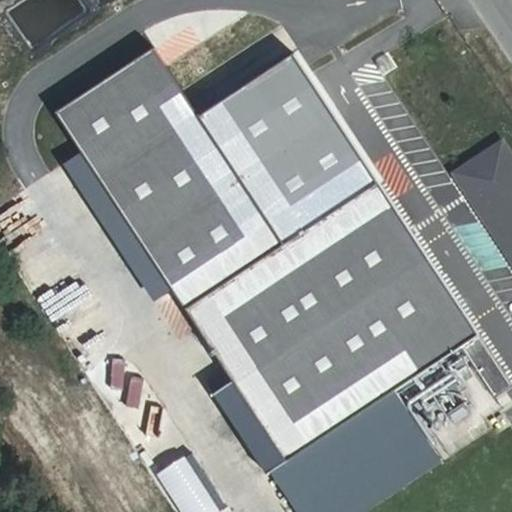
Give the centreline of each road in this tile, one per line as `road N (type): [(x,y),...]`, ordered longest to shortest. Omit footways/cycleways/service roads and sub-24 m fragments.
road 1 (unknown): [(161,0),(65,53),(29,87),(22,133),(263,511)]
road 2 (unknown): [(445,0),(367,51),(349,88),(511,330)]
